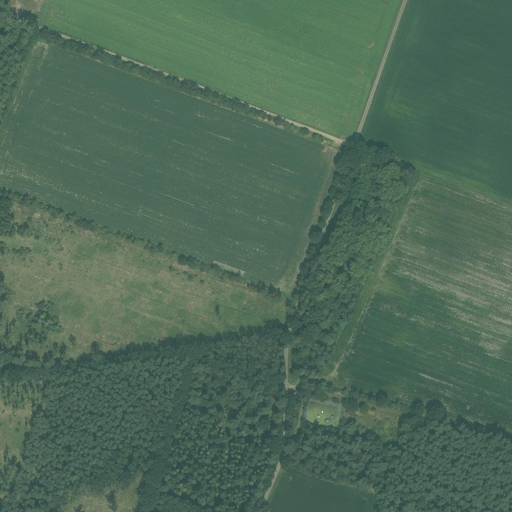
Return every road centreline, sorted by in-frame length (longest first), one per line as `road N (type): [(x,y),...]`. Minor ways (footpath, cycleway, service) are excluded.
road 1 (track): [(258,511),(282,451),(292,313),(403,0)]
road 2 (track): [(0,14),(351,145)]
